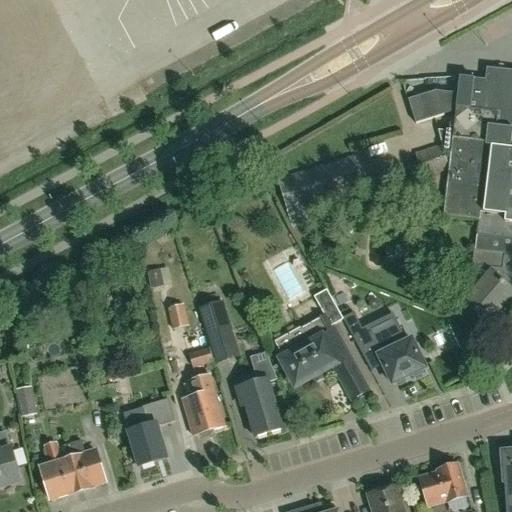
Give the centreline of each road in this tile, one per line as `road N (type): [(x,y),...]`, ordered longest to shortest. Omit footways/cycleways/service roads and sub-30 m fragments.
road 1 (primary): [(0,248),(407,27)]
road 2 (unclassified): [(126,511),(189,493),(248,498),(511,415)]
